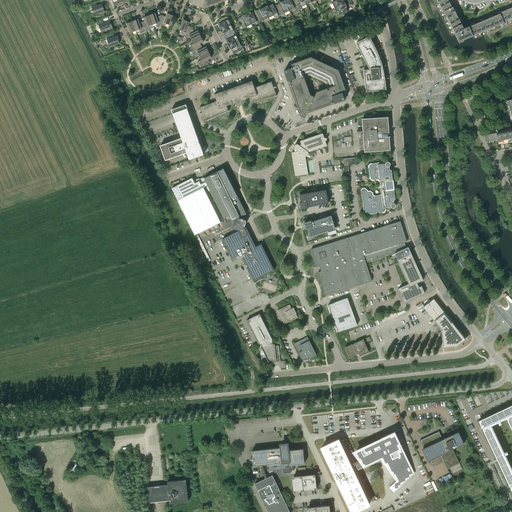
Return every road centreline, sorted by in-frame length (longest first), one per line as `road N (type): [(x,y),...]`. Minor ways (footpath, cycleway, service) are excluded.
road 1 (unclassified): [(0,437),(482,388),(511,376)]
road 2 (unclassified): [(0,417),(481,367),(495,355)]
road 3 (unclassified): [(482,338),(441,289),(416,242),(402,191),(395,96)]
road 4 (secondary): [(426,94),(445,225),(503,316)]
road 5 (secondary): [(511,301),(455,225),(437,91)]
road 6 (unclassified): [(340,368),(306,308),(293,247),(272,220),(262,173)]
road 7 (unclassified): [(482,338),(453,355),(340,368)]
road 8 (unclassified): [(280,138),(253,118),(229,133),(230,162),(262,173)]
road 9 (unclassified): [(280,138),(395,96)]
